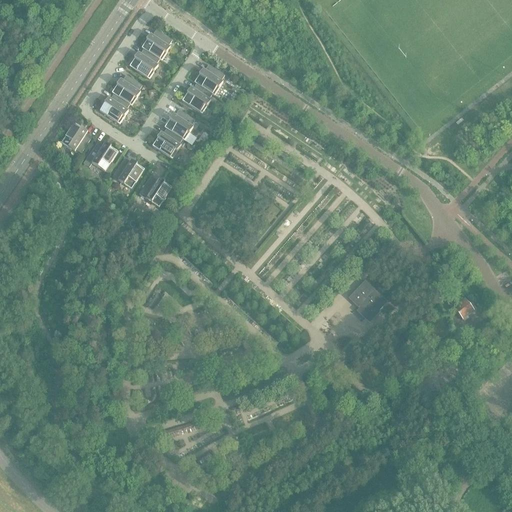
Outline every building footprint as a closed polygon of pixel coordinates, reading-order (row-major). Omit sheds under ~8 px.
[(168,47),(172,42),(156,31),(152,37),(150,35),(141,49),(143,50),(159,61),(161,62),(170,49),(168,47)] [(156,66),(159,61),(143,50),(140,55),(138,54),(129,67),(149,80),(158,67),(156,66)] [(221,82),(224,77),(208,66),(205,71),(203,70),(194,83),(196,85),(212,95),(214,97),(223,83),(221,82)] [(138,92),(142,87),(126,76),(122,82),(120,80),(111,94),(113,95),(129,106),(131,107),(140,94),(138,92)] [(209,100),(212,95),(196,85),(193,90),(191,88),(182,102),(202,115),(211,102),(209,100)] [(126,111),(129,106),(113,95),(110,100),(108,99),(99,112),(119,125),(128,112),(126,111)] [(191,127),(195,122),(178,111),(175,116),(173,115),(164,129),(166,130),(182,140),(184,142),(193,128),(191,127)] [(81,154),(91,138),(86,135),(87,133),(74,124),(61,144),(74,153),(76,151),(81,154)] [(179,145),(182,140),(166,130),(163,135),(161,133),(152,147),(172,160),(181,147),(179,145)] [(105,173),(118,153),(104,144),(103,146),(98,143),(83,164),(89,168),(92,164),(105,173)] [(131,190),(144,170),(131,161),(129,163),(124,160),(114,176),(119,179),(117,181),(131,190)] [(170,199),(174,192),(171,190),(172,188),(158,180),(157,182),(150,177),(138,195),(159,208),(166,197),(170,199)] [(387,303),(366,283),(355,294),(354,293),(349,299),(360,310),(371,320),(387,303)] [(474,311),(465,301),(462,298),(451,307),(454,310),(453,310),(462,321),(474,311)] [(427,351),(450,335),(443,325),(420,341),(427,351)] [(387,355),(407,342),(401,334),(382,347),(387,355)] [(415,361),(407,349),(396,357),(404,369),(415,361)]
